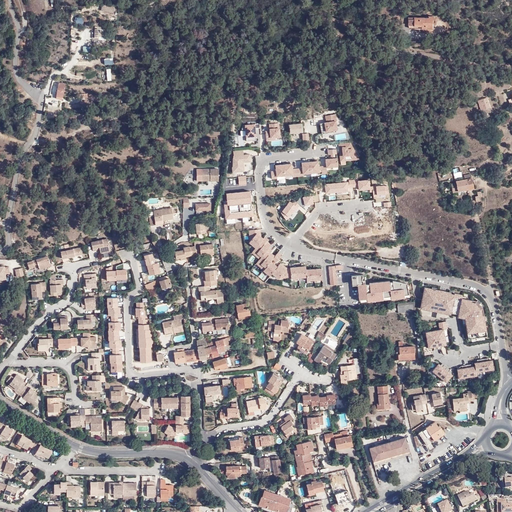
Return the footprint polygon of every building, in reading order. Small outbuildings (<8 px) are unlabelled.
[(428,18),(409,17),(409,27),(409,28),(410,28),(432,29),(432,24),(433,24),(434,16),(428,16),(428,18)] [(96,28),(95,28),(94,38),(99,38),(99,36),(103,37),(104,29),(100,29),(100,28),(96,27),(96,28)] [(63,97),(65,84),(58,82),(56,96),(63,97)] [(481,99),(478,100),(481,110),(490,107),(486,98),(481,99)] [(336,119),(336,114),(325,116),(326,122),(335,119),(336,119)] [(326,122),(324,123),(326,131),(337,129),(335,119),(326,122)] [(255,123),(244,125),(246,137),(247,137),(256,136),(255,123)] [(301,123),(288,124),(289,133),(302,133),(301,123)] [(269,128),(269,130),(270,140),(273,140),(276,139),(280,136),(280,127),(269,128)] [(352,142),(338,143),(340,156),(352,155),(353,155),(352,142)] [(243,149),(229,151),(230,173),(244,171),(243,162),(251,161),(250,154),(243,154),(243,149)] [(336,149),(327,150),(328,158),(337,157),(336,149)] [(325,159),(326,168),(338,166),(337,157),(328,158),(325,159)] [(302,168),(303,174),(319,172),(319,166),(318,160),(301,162),(302,168)] [(275,165),(275,170),(276,170),(276,176),(292,174),(292,169),(292,163),(275,165)] [(325,165),(319,166),(319,172),(319,174),(327,173),(326,168),(325,165)] [(302,168),(292,169),(292,174),(293,176),(303,176),(303,174),(302,168)] [(218,169),(202,169),(202,181),(219,181),(218,169)] [(271,179),(270,173),(266,174),(267,187),(277,186),(276,179),(271,179)] [(474,188),(471,174),(464,175),(465,179),(456,181),(456,183),(451,184),(453,195),(458,194),(458,191),(474,188)] [(246,175),(239,176),(240,184),(247,183),(246,175)] [(359,180),(354,180),(355,187),(359,187),(360,190),(370,189),(370,187),(370,180),(359,181),(359,180)] [(348,182),(337,183),(337,192),(349,191),(348,182)] [(337,183),(326,184),(327,193),(337,192),(337,183)] [(385,186),(373,187),(373,191),(374,195),(389,194),(389,186),(385,186)] [(251,197),(251,190),(227,193),(228,200),(225,201),(227,218),(236,217),(248,216),(248,217),(253,217),(251,201),(250,201),(249,199),(251,197)] [(300,198),(297,201),(301,204),(304,207),(306,205),(314,204),(312,195),(300,198)] [(147,198),(138,199),(141,207),(144,206),(142,201),(147,200),(147,198)] [(298,208),(301,204),(297,201),(294,199),(291,199),(288,203),(288,204),(287,206),(286,205),(282,210),(284,211),(282,213),(287,219),(290,217),(289,216),(297,207),(298,208)] [(150,224),(155,223),(163,222),(163,220),(173,219),(172,207),(153,210),(154,215),(149,216),(150,224)] [(204,223),(195,224),(196,234),(205,233),(204,223)] [(248,230),(249,241),(257,233),(261,235),(260,229),(248,230)] [(249,241),(248,242),(255,248),(265,238),(261,235),(257,233),(249,241)] [(251,253),(259,260),(269,248),(264,244),(268,239),(266,237),(265,238),(255,248),(251,253)] [(93,251),(97,250),(97,248),(99,247),(100,249),(100,253),(110,251),(107,238),(91,242),(93,251)] [(157,241),(150,241),(151,250),(158,249),(157,241)] [(195,246),(196,254),(200,253),(208,252),(208,254),(214,253),(213,244),(204,245),(195,246)] [(196,254),(195,246),(190,247),(190,246),(183,247),(184,250),(175,251),(176,258),(196,255),(196,254)] [(81,255),(79,247),(60,251),(62,259),(81,255)] [(255,264),(263,270),(271,261),(272,259),(268,256),(270,253),(272,250),(269,248),(259,260),(255,264)] [(275,256),(270,253),(268,256),(272,259),(271,261),(275,264),(282,254),(278,252),(275,256)] [(152,253),(143,255),(146,265),(155,263),(152,253)] [(51,265),(48,255),(27,262),(29,269),(35,267),(34,266),(38,264),(40,269),(51,265)] [(263,270),(263,271),(269,276),(272,273),(278,266),(275,264),(271,261),(263,270)] [(155,263),(146,265),(149,275),(160,272),(157,262),(155,263)] [(278,266),(272,273),(278,278),(288,268),(281,263),(278,266)] [(290,266),(291,278),(306,277),(306,269),(305,265),(290,266)] [(10,274),(9,267),(5,267),(4,266),(0,266),(0,279),(6,279),(6,274),(10,274)] [(288,268),(278,278),(291,278),(290,266),(288,268)] [(328,267),(330,284),(337,284),(336,270),(335,266),(328,267)] [(322,280),(321,268),(306,269),(306,277),(307,281),(322,280)] [(116,269),(116,270),(116,279),(126,279),(126,269),(116,269)] [(116,270),(105,271),(106,280),(116,280),(116,279),(116,270)] [(204,281),(204,286),(209,285),(217,285),(216,275),(218,275),(217,270),(204,271),(205,281),(204,281)] [(91,286),(91,287),(97,287),(96,273),(84,274),(84,279),(85,279),(85,281),(84,281),(83,281),(84,287),(91,286)] [(171,285),(168,275),(159,278),(160,282),(162,288),(171,285)] [(160,282),(159,278),(157,278),(157,279),(145,285),(146,289),(148,289),(149,292),(154,290),(153,285),(160,282)] [(63,279),(56,280),(50,280),(51,295),(57,295),(56,291),(62,291),(62,287),(63,287),(63,284),(64,284),(63,279)] [(105,280),(105,291),(117,291),(117,280),(105,280)] [(388,280),(368,282),(369,284),(370,292),(381,291),(390,289),(389,282),(388,280)] [(403,288),(404,294),(408,294),(406,283),(392,280),(392,281),(393,289),(403,288)] [(46,289),(45,282),(41,282),(41,283),(31,284),(33,299),(42,298),(41,291),(41,289),(46,289)] [(365,283),(356,284),(358,301),(366,301),(366,292),(365,284),(365,283)] [(209,285),(204,286),(198,286),(199,292),(200,292),(201,300),(217,298),(217,303),(224,302),(222,289),(210,290),(209,285)] [(432,289),(424,287),(421,305),(422,306),(433,308),(432,309),(441,311),(441,309),(451,311),(451,312),(458,314),(459,311),(466,312),(469,339),(476,338),(476,339),(480,339),(479,337),(487,336),(482,308),(475,301),(461,298),(462,295),(454,293),(454,294),(449,293),(449,292),(445,291),(445,293),(442,293),(440,292),(441,290),(436,289),(436,290),(431,290),(432,289)] [(393,289),(390,289),(391,298),(404,297),(404,294),(403,288),(393,289)] [(390,289),(381,291),(383,300),(391,298),(390,289)] [(370,292),(366,292),(366,301),(383,300),(381,291),(370,292)] [(95,297),(84,298),(84,299),(81,300),(82,308),(85,307),(86,309),(96,307),(95,297)] [(117,297),(106,298),(107,307),(118,307),(117,297)] [(238,317),(250,314),(249,307),(247,308),(246,303),(236,305),(238,317)] [(412,304),(397,305),(398,313),(413,311),(412,304)] [(107,307),(107,316),(111,315),(117,315),(120,315),(120,307),(118,307),(107,307)] [(143,307),(137,308),(136,308),(136,316),(138,316),(145,316),(145,310),(144,310),(144,307),(143,307)] [(95,314),(86,314),(86,319),(77,319),(78,328),(92,327),(92,319),(96,319),(95,314)] [(182,314),(173,316),(174,320),(162,322),(165,334),(174,332),(174,333),(183,331),(181,319),(183,318),(182,314)] [(60,318),(57,318),(57,322),(53,322),(54,329),(68,328),(67,316),(60,316),(60,318)] [(212,330),(216,330),(222,329),(222,327),(225,326),(226,330),(231,329),(230,325),(228,325),(227,318),(214,320),(215,324),(211,325),(211,323),(208,323),(208,324),(205,325),(204,324),(201,324),(202,332),(212,331),(212,330)] [(140,362),(151,361),(151,346),(152,346),(151,343),(153,343),(152,337),(151,337),(151,333),(150,333),(150,329),(149,329),(149,324),(147,324),(147,319),(145,319),(139,319),(139,329),(138,329),(139,347),(140,347),(140,362)] [(111,322),(108,322),(108,330),(119,330),(121,330),(120,321),(118,322),(111,322)] [(426,332),(429,348),(434,347),(434,350),(442,349),(441,345),(446,344),(443,329),(447,328),(446,321),(439,322),(440,330),(426,332)] [(119,330),(108,330),(108,340),(119,339),(119,330)] [(347,346),(356,333),(351,330),(342,342),(347,346)] [(48,339),(39,339),(39,343),(38,343),(38,349),(48,348),(48,346),(53,346),(53,338),(53,333),(48,333),(48,339)] [(308,337),(301,333),(296,342),(299,344),(297,347),(300,349),(299,350),(305,355),(306,353),(307,353),(315,341),(308,337)] [(83,337),(76,338),(76,345),(81,345),(81,346),(87,346),(97,345),(97,337),(90,337),(83,337)] [(71,346),(76,345),(76,338),(58,338),(58,349),(65,349),(65,347),(65,345),(71,345),(71,346)] [(204,347),(207,347),(205,338),(197,340),(198,349),(200,359),(206,358),(204,347)] [(119,339),(108,340),(109,349),(112,348),(119,348),(121,348),(121,339),(119,339)] [(215,341),(216,345),(216,347),(217,347),(218,352),(225,350),(225,349),(224,346),(223,339),(215,341)] [(399,347),(397,347),(398,359),(415,358),(414,346),(403,346),(402,341),(398,341),(399,347)] [(216,345),(210,346),(213,357),(219,355),(218,352),(217,347),(216,347),(216,345)] [(213,357),(210,346),(207,347),(204,347),(206,358),(213,357)] [(336,354),(323,346),(314,360),(319,363),(325,354),(329,357),(326,361),(330,364),(336,354)] [(194,361),(200,359),(198,349),(184,351),(185,362),(194,361)] [(175,363),(185,362),(184,351),(177,352),(174,352),(175,363)] [(100,369),(99,352),(91,352),(92,357),(88,358),(88,364),(91,364),(91,370),(100,369)] [(109,354),(110,371),(122,371),(121,354),(119,354),(112,354),(109,354)] [(475,363),(475,366),(476,372),(494,369),(492,360),(487,361),(487,357),(479,359),(480,362),(475,363)] [(225,358),(212,362),(215,369),(219,367),(220,369),(228,366),(225,358)] [(356,374),(361,373),(359,358),(354,358),(354,364),(341,366),(341,371),(343,371),(344,374),(342,374),(340,374),(341,385),(357,383),(356,374)] [(440,361),(433,366),(443,380),(451,375),(448,371),(450,369),(446,363),(443,365),(440,361)] [(463,368),(458,369),(459,378),(477,375),(476,372),(475,366),(470,367),(470,363),(462,365),(463,368)] [(281,381),(282,382),(284,379),(274,372),(268,381),(269,382),(266,387),(264,390),(273,396),(275,393),(279,387),(277,387),(281,381)] [(42,374),(42,386),(58,385),(58,375),(53,375),(53,373),(42,374)] [(21,392),(26,386),(22,383),(20,382),(22,379),(17,374),(14,377),(11,375),(6,381),(9,383),(17,389),(16,391),(15,392),(19,395),(21,392)] [(101,390),(100,375),(92,375),(92,380),(87,380),(87,385),(89,385),(89,386),(87,386),(87,391),(101,390)] [(243,387),(252,387),(251,376),(234,378),(234,383),(237,383),(237,388),(243,387)] [(219,385),(204,387),(206,399),(206,402),(212,401),(211,394),(220,393),(219,385)] [(29,389),(26,386),(21,392),(25,395),(23,397),(35,407),(37,404),(37,403),(34,400),(38,396),(37,396),(37,395),(36,394),(34,392),(35,391),(31,387),(29,389)] [(387,386),(377,386),(379,403),(377,403),(377,409),(389,408),(387,386)] [(124,395),(124,387),(113,387),(113,391),(111,391),(111,400),(117,400),(126,404),(129,398),(124,395)] [(425,395),(427,403),(433,401),(434,405),(442,403),(440,392),(425,395)] [(463,397),(460,398),(452,399),(454,411),(461,410),(461,411),(468,410),(467,403),(473,402),(473,400),(472,393),(472,392),(463,393),(463,397)] [(311,403),(310,396),(310,394),(302,395),(303,404),(311,403)] [(326,395),(326,396),(327,404),(335,403),(334,394),(326,395)] [(422,404),(427,403),(425,395),(425,394),(413,396),(414,402),(411,403),(412,410),(415,409),(416,410),(423,408),(422,404)] [(319,395),(310,396),(311,403),(311,405),(319,404),(319,397),(319,395)] [(176,421),(183,420),(183,416),(190,416),(189,396),(177,396),(177,397),(161,398),(161,399),(153,399),(154,401),(154,407),(161,406),(161,408),(181,407),(181,416),(176,416),(176,421)] [(326,396),(319,397),(319,404),(320,406),(327,405),(327,404),(326,396)] [(47,397),(47,411),(60,411),(60,408),(63,408),(62,402),(60,403),(60,397),(47,397)] [(258,399),(246,401),(249,415),(254,414),(254,411),(266,409),(266,408),(267,406),(265,401),(261,397),(258,398),(258,399)] [(130,407),(134,409),(138,403),(133,400),(130,407)] [(138,403),(134,409),(138,412),(135,419),(140,422),(148,422),(148,408),(138,403)] [(223,409),(223,416),(237,416),(238,407),(236,407),(236,403),(231,403),(231,408),(227,408),(227,406),(223,407),(223,409)] [(286,423),(280,427),(288,438),(293,433),(294,429),(291,425),(293,424),(291,420),(293,418),(290,414),(283,418),(285,421),(286,423)] [(85,416),(85,415),(79,415),(75,415),(70,415),(70,417),(67,417),(67,424),(71,424),(71,425),(81,424),(81,423),(81,422),(85,422),(85,418),(85,416)] [(323,416),(303,417),(303,423),(305,423),(305,429),(316,429),(316,427),(319,427),(319,425),(323,424),(323,416)] [(102,417),(85,418),(85,422),(85,424),(91,424),(91,429),(91,431),(102,430),(102,417)] [(5,425),(7,421),(5,419),(2,423),(0,427),(0,431),(1,432),(1,433),(8,438),(13,430),(5,425)] [(183,425),(183,420),(176,421),(176,427),(172,427),(169,425),(165,432),(170,435),(176,435),(176,431),(183,431),(183,433),(190,433),(190,425),(183,425)] [(112,422),(107,423),(107,430),(112,430),(112,434),(118,434),(118,431),(124,430),(124,421),(112,422)] [(435,421),(418,433),(427,445),(445,433),(439,425),(438,426),(435,421)] [(333,432),(323,434),(325,443),(335,440),(337,449),(353,446),(351,435),(348,435),(347,430),(340,432),(340,433),(334,434),(333,432)] [(29,446),(33,448),(37,440),(34,438),(33,438),(32,440),(22,435),(17,443),(27,449),(29,446)] [(270,435),(265,435),(265,436),(260,437),(260,435),(255,436),(256,447),(262,446),(261,446),(275,444),(273,435),(270,435)] [(243,437),(239,437),(239,439),(229,440),(231,451),(244,449),(243,445),(244,445),(243,437)] [(405,437),(369,448),(373,463),(409,453),(405,437)] [(37,440),(33,448),(37,451),(35,453),(40,456),(41,454),(46,456),(48,458),(52,451),(48,448),(41,444),(41,443),(40,442),(37,440)] [(299,459),(312,456),(311,452),(314,451),(311,441),(296,444),(297,449),(299,459)] [(272,457),(272,462),(273,469),(274,473),(281,472),(279,459),(278,456),(272,457)] [(313,460),(312,456),(299,459),(296,460),(297,466),(300,466),(302,474),(314,472),(312,464),(311,465),(310,461),(313,460)] [(273,469),(272,462),(270,463),(269,457),(259,458),(260,464),(260,468),(264,468),(264,469),(273,469)] [(4,468),(3,472),(11,475),(15,464),(3,460),(1,467),(4,468)] [(31,468),(28,465),(19,473),(27,481),(34,474),(30,470),(31,468)] [(240,466),(240,465),(226,466),(226,475),(229,479),(236,478),(236,477),(241,477),(240,473),(247,473),(246,466),(240,466)] [(352,491),(345,469),(327,473),(330,481),(334,480),(335,482),(341,480),(343,486),(346,485),(348,493),(352,491)] [(165,479),(160,479),(160,497),(168,497),(168,496),(173,496),(173,485),(167,485),(167,486),(165,486),(165,485),(165,479)] [(322,480),(306,484),(309,495),(315,494),(314,493),(324,490),(322,480)] [(330,481),(337,503),(338,505),(351,501),(349,497),(348,493),(346,485),(343,486),(341,480),(335,482),(334,480),(330,481)] [(104,496),(104,481),(90,482),(90,496),(104,496)] [(123,483),(123,481),(119,481),(119,482),(119,484),(113,484),(113,482),(109,482),(109,494),(113,494),(123,494),(123,483)] [(155,481),(142,481),(142,491),(147,491),(146,493),(155,493),(155,481)] [(66,491),(67,482),(60,482),(60,484),(54,484),(54,487),(51,487),(51,494),(60,494),(60,491),(66,491)] [(71,482),(67,482),(66,491),(66,494),(71,494),(71,497),(81,497),(81,486),(76,486),(76,487),(74,487),(74,486),(74,485),(71,485),(71,482)] [(137,483),(123,483),(123,494),(123,495),(134,495),(137,495),(137,483)] [(18,488),(7,484),(4,493),(10,495),(15,496),(18,488)] [(272,509),(277,494),(264,490),(258,492),(255,502),(259,503),(258,504),(272,509)] [(457,495),(462,505),(480,496),(478,493),(475,495),(473,492),(470,494),(467,490),(457,495)] [(290,498),(277,494),(272,509),(281,511),(291,511),(294,505),(292,499),(290,498)] [(447,499),(438,504),(442,511),(448,511),(452,509),(447,499)] [(502,509),(502,511),(511,511),(511,504),(506,505),(506,502),(498,501),(498,509),(502,509)]
